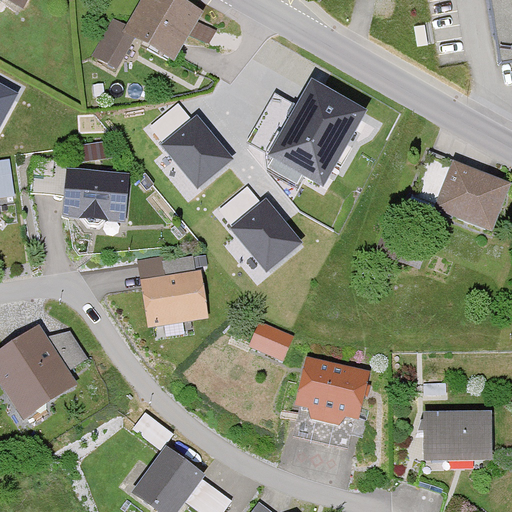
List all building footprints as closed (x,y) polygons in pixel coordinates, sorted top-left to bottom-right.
[(0,0),(0,8),(14,18),(26,0),(0,0)] [(198,16),(169,0),(139,0),(124,28),(109,20),(89,57),(114,71),(129,45),(169,67),(198,16)] [(511,0),(482,0),(491,58),(511,55),(511,0)] [(366,110),(311,79),(268,155),(322,186),(366,110)] [(0,135),(15,108),(0,99),(0,135)] [(233,159),(196,115),(161,145),(197,189),(233,159)] [(503,189),(446,167),(428,213),(486,236),(503,189)] [(124,180),(59,171),(53,218),(118,227),(124,180)] [(302,242),(266,199),(230,228),(266,272),(302,242)] [(163,283),(136,288),(144,332),(205,322),(194,261),(160,267),(163,283)] [(75,327),(57,334),(68,366),(86,360),(75,327)] [(289,341),(256,327),(246,352),(279,365),(289,341)] [(72,390),(34,331),(0,351),(0,395),(18,424),(72,390)] [(364,378),(302,362),(289,416),(351,431),(364,378)] [(146,412),(134,428),(163,450),(176,433),(146,412)] [(485,419),(420,419),(420,464),(485,465),(485,419)] [(174,511),(198,479),(161,453),(129,498),(150,511),(174,511)]
